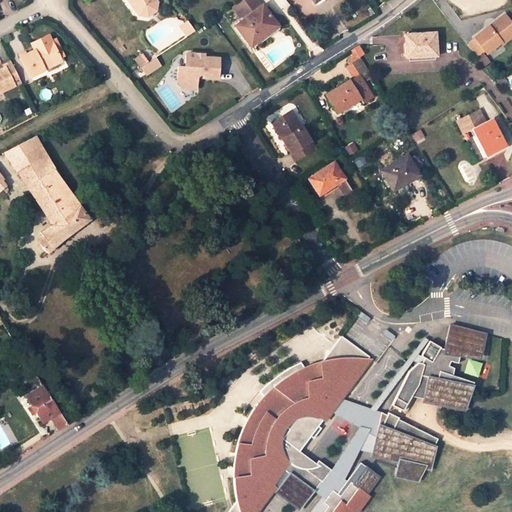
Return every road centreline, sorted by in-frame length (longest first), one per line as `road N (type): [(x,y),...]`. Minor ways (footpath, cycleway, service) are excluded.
road 1 (tertiary): [(343,279),(195,358),(0,480)]
road 2 (residential): [(51,2),(179,148),(233,116)]
road 3 (residential): [(405,0),(233,116)]
road 4 (residential): [(233,116),(343,279)]
road 5 (unknown): [(511,110),(462,64),(389,66)]
road 6 (tertiary): [(455,220),(343,279)]
